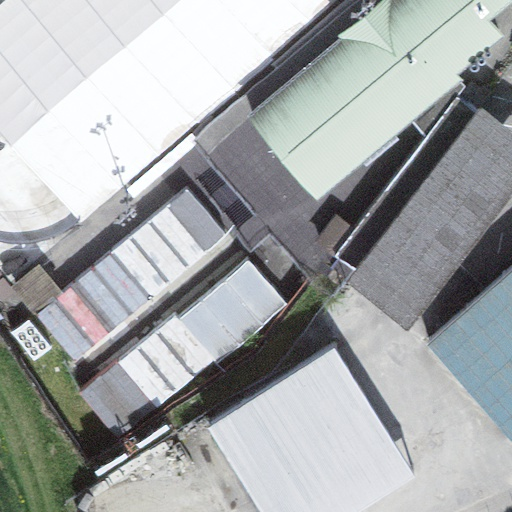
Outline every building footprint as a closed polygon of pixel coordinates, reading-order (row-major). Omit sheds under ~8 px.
[(386,0),(252,112),(317,190),(410,113),(418,123),(432,112),(420,98),(441,81),(444,85),(458,73),(452,67),(499,29),(485,12),(499,0),(386,0)] [(335,251),(361,271),(483,113),(457,93),(335,251)] [(76,353),(228,227),(187,178),(36,304),(76,353)] [(81,377),(122,431),(289,303),(248,250),(81,377)] [(511,261),(427,338),(510,431),(511,429),(511,261)] [(204,400),(268,511),(321,511),(420,455),(342,320),(204,400)]
